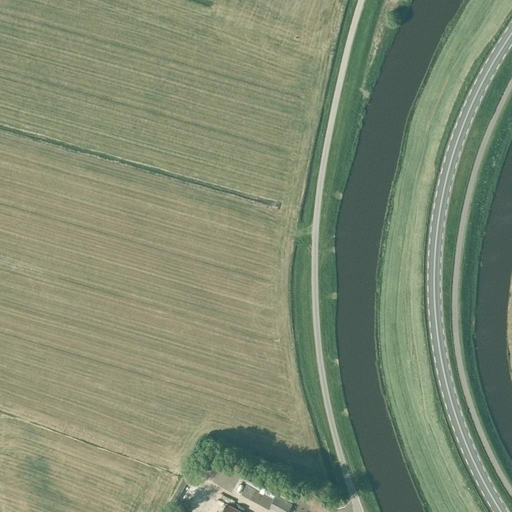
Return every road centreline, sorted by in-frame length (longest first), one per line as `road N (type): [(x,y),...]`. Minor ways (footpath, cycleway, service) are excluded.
road 1 (unclassified): [(358,511),(325,407),(315,293),(318,193),(360,0)]
road 2 (primary): [(500,511),(451,404),(433,280),(438,216),(458,136),(511,32)]
road 3 (unclassified): [(511,494),(468,400),(454,321),(470,184),(511,81)]
